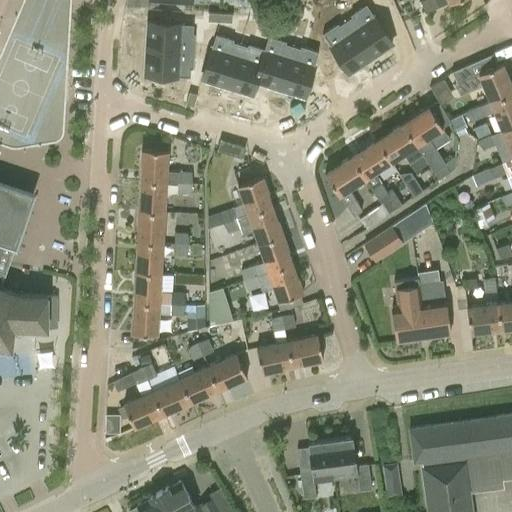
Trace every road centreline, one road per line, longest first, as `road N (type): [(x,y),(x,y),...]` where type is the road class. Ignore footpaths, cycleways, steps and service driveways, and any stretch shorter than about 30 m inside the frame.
road 1 (residential): [(79,498),(103,90)]
road 2 (residential): [(511,12),(296,152)]
road 3 (residential): [(364,386),(296,152)]
road 4 (residential): [(296,152),(103,90)]
road 5 (residential): [(79,498),(228,426)]
road 6 (residential): [(364,386),(511,365)]
road 7 (residential): [(228,426),(364,386)]
